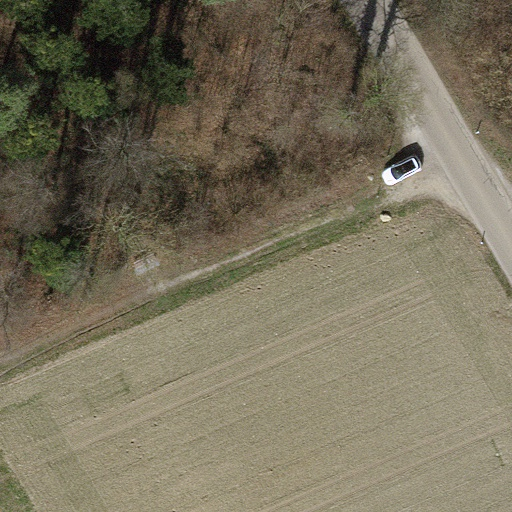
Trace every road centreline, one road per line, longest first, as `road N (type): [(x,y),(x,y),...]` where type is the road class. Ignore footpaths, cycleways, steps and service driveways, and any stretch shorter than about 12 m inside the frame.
road 1 (track): [(464,160),(0,362)]
road 2 (tertiary): [(511,241),(368,0)]
